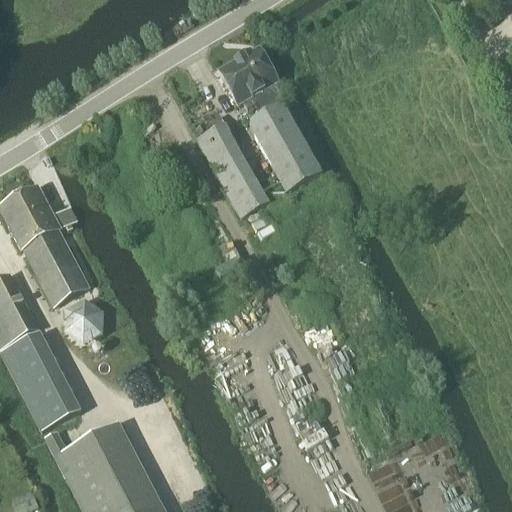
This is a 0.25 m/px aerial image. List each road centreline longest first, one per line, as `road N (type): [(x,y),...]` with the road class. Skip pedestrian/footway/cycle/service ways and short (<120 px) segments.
road 1 (unclassified): [(262,0),(0,165)]
road 2 (track): [(89,411),(126,421),(174,511)]
